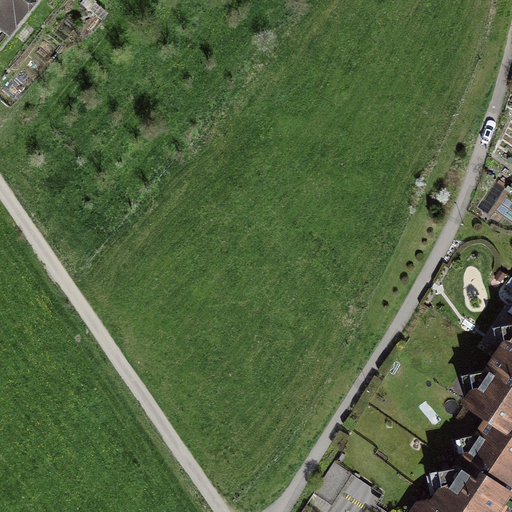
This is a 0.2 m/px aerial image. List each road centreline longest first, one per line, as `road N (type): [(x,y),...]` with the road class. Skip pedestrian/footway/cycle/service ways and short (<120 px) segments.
road 1 (track): [(279,511),(450,236),(511,40)]
road 2 (track): [(0,186),(221,511)]
